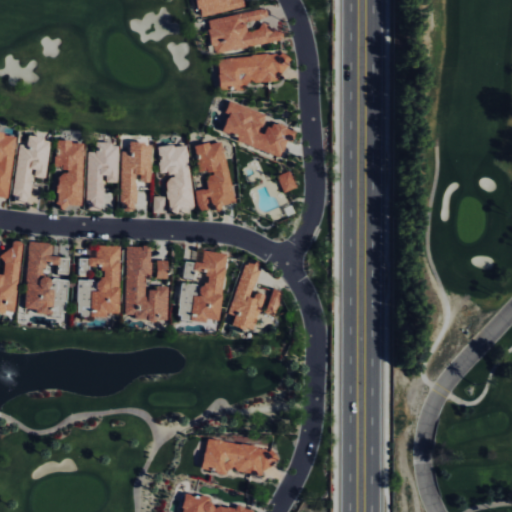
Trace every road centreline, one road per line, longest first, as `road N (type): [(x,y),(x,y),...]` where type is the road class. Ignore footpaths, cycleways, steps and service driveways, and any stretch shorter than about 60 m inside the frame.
road 1 (residential): [(273,511),(300,474),(316,361),(310,308),(291,263),(314,228),(318,186),(306,45),(286,0)]
road 2 (secondary): [(365,0),(365,511)]
road 3 (residential): [(291,263),(244,239),(207,233),(0,219)]
road 4 (residential): [(435,511),(423,463),(429,418),(438,395),(511,314)]
